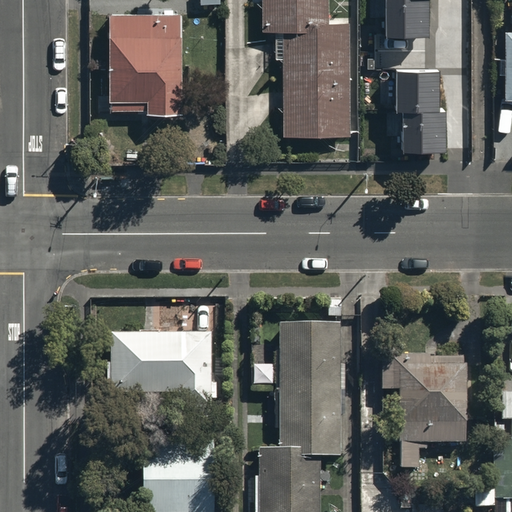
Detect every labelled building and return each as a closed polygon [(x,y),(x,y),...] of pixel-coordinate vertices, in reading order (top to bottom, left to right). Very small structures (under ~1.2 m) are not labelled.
[(261,0),(263,30),(273,30),(274,56),(279,56),(281,136),(347,134),(345,23),(327,23),(326,0),(261,0)] [(383,0),(384,32),(425,32),(425,0),(383,0)] [(180,111),(178,12),(108,14),(110,100),(147,99),(147,112),(180,111)] [(511,38),(500,38),(501,107),(511,106),(511,38)] [(436,67),(394,67),(394,108),(403,108),(403,148),(443,148),(443,108),(436,108),(436,67)] [(340,322),(279,323),(278,446),(258,447),(258,474),(255,474),(255,495),(259,495),(258,511),(319,511),(319,458),(340,454),(340,414),(345,414),(344,362),(340,362),(340,322)] [(210,333),(113,332),(113,362),(109,362),(109,384),(113,383),(113,392),(177,392),(177,407),(210,407),(216,398),(216,384),(210,384),(210,333)] [(463,442),(464,356),(385,355),(385,391),(399,392),(398,467),(418,467),(418,441),(463,442)] [(511,390),(499,391),(499,420),(511,420),(511,390)] [(511,440),(491,441),(491,496),(511,496),(511,440)] [(210,511),(211,441),(143,441),(142,511),(210,511)]
